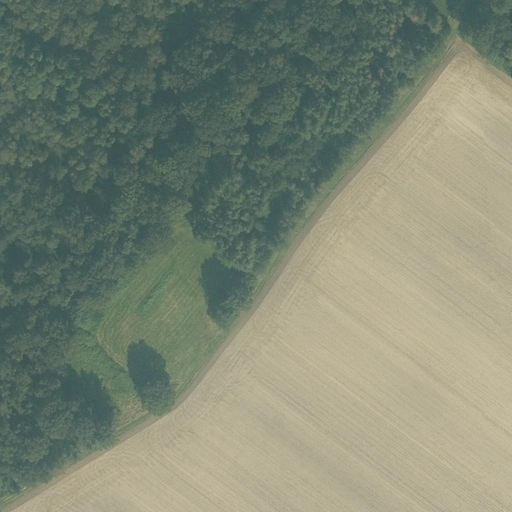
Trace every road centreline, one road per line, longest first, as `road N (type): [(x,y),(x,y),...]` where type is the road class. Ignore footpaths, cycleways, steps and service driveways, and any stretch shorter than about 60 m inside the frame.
road 1 (track): [(0,495),(195,364),(309,194),(468,0)]
road 2 (track): [(255,0),(0,341)]
